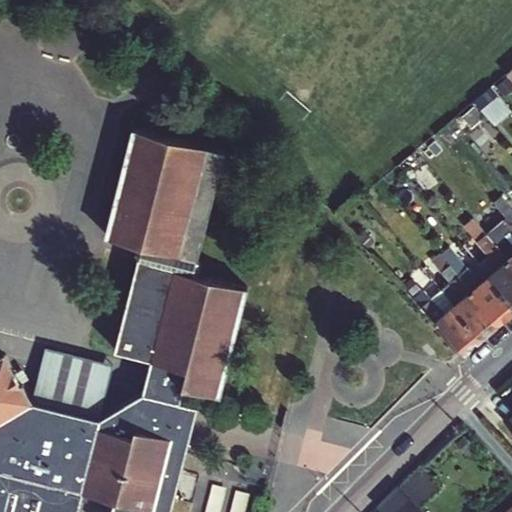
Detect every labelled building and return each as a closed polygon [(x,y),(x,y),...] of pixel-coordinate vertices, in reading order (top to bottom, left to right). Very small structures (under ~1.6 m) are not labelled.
[(490,94),(476,106),(486,117),(499,106),(490,94)] [(0,511),(80,511),(85,492),(116,500),(112,511),(173,511),(191,444),(172,439),(181,404),(185,389),(220,398),(248,288),(194,274),(201,269),(197,263),(226,152),(134,128),(106,238),(140,247),(139,250),(133,253),(136,260),(111,354),(147,364),(139,396),(95,420),(93,419),(27,402),(25,401),(0,356),(0,511)] [(511,206),(502,195),(494,203),(503,214),(511,223),(511,222),(511,206)] [(493,222),(484,230),(511,262),(511,223),(503,214),(493,222)] [(511,262),(484,230),(474,218),(466,225),(487,251),(477,259),(511,299),(511,262)] [(511,299),(477,259),(459,274),(472,289),(475,287),(487,303),(484,306),(497,322),(511,309),(511,299)] [(459,274),(442,288),(482,335),(497,322),(484,306),(487,303),(475,287),(472,289),(459,274)] [(423,288),(413,296),(464,351),(482,335),(442,288),(432,297),(423,288)] [(107,367),(42,349),(27,402),(93,419),(107,367)] [(191,444),(200,408),(181,404),(172,439),(191,444)] [(220,511),(226,492),(213,488),(206,511),(220,511)] [(422,511),(399,488),(377,509),(379,511),(422,511)] [(246,511),(251,498),(238,495),(233,511),(246,511)]
